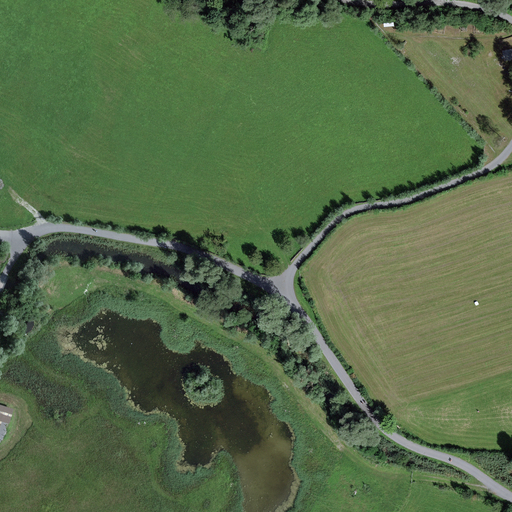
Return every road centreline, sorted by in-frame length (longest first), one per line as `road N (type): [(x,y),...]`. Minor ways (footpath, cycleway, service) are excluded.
road 1 (track): [(23,241),(54,229),(95,232),(181,246),(252,278),(283,281),(345,213),(417,197),(482,171),(511,147)]
road 2 (track): [(283,281),(384,428),(511,497)]
road 3 (track): [(511,19),(456,3),(341,0)]
